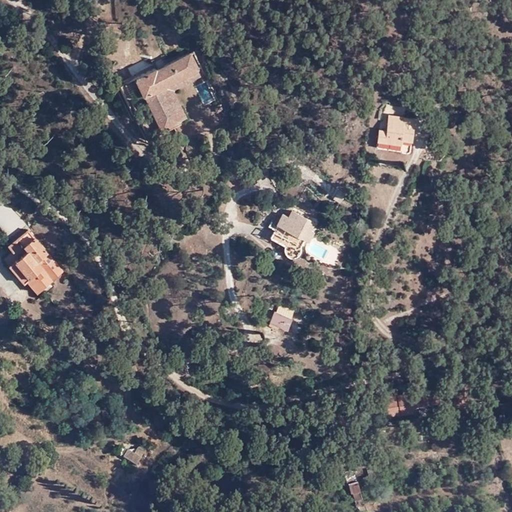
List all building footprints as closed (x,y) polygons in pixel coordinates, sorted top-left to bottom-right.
[(172,122),(179,119),(163,86),(196,68),(189,53),(155,70),(154,68),(136,77),(144,95),(147,95),(162,127),(164,126),(166,129),(173,125),(172,122)] [(163,86),(179,119),(186,115),(172,88),(200,74),(196,68),(163,86)] [(225,112),(222,107),(214,111),(218,117),(225,112)] [(414,142),(417,119),(389,116),(387,130),(379,130),(377,141),(403,145),(404,140),(414,142)] [(284,215),(275,229),(297,242),(298,240),(305,228),(310,231),(314,225),(292,212),(288,218),(284,215)] [(49,279),(61,270),(27,228),(6,244),(11,250),(3,258),(22,281),(25,279),(34,291),(39,287),(43,291),(52,283),(49,279)] [(309,233),(310,231),(305,228),(298,240),(308,244),(312,234),(309,233)] [(297,242),(275,229),(271,236),(293,249),(297,242)] [(286,332),(292,321),(275,314),(268,326),(277,331),(279,329),(286,332)] [(396,391),(384,393),(385,416),(412,413),(412,408),(440,405),(440,410),(451,408),(451,403),(467,402),(466,388),(472,388),(472,383),(465,383),(465,385),(460,386),(460,392),(449,393),(448,388),(397,395),(396,391)] [(136,451),(133,456),(142,462),(146,456),(136,451)] [(142,462),(133,456),(127,453),(122,460),(138,468),(142,462)] [(350,463),(338,466),(342,475),(354,472),(350,463)] [(342,475),(355,506),(364,503),(356,471),(354,472),(342,475)]
